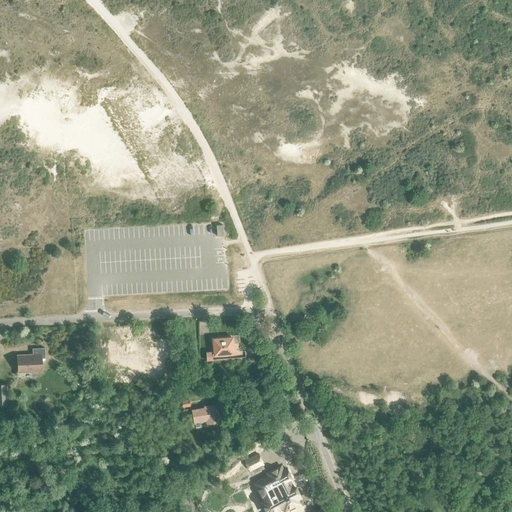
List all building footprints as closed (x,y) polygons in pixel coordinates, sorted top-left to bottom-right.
[(225,223),(212,223),(212,239),(226,238),(225,223)] [(212,339),(213,356),(233,354),(231,338),(212,339)] [(130,346),(110,347),(109,372),(139,372),(139,344),(130,344),(130,346)] [(17,356),(18,372),(41,371),(41,358),(45,358),(44,348),(32,349),(32,355),(17,356)] [(209,423),(218,422),(215,405),(206,407),(207,408),(192,411),(193,420),(208,418),(209,423)] [(264,451),(252,458),(257,467),(269,461),(264,451)] [(268,474),(256,481),(271,511),(283,504),(285,506),(297,500),(296,497),(300,495),(295,486),(292,488),(287,477),(290,476),(287,471),(287,470),(286,468),(285,467),(281,469),(279,465),(267,472),(268,474)]
